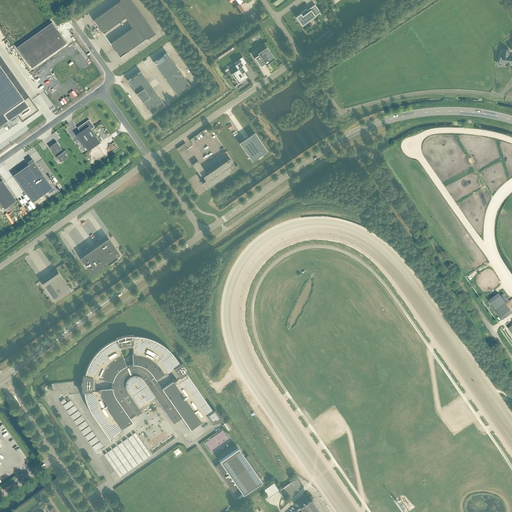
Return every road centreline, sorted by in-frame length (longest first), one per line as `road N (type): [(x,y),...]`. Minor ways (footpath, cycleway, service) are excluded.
road 1 (primary): [(511,120),(437,111),(357,130),(203,233)]
road 2 (unclassified): [(511,359),(366,152)]
road 3 (unclassified): [(150,159),(0,266)]
road 4 (unclassified): [(301,56),(150,159)]
road 5 (primary): [(203,233),(100,305)]
road 6 (unclassified): [(0,160),(100,89)]
road 7 (primary): [(100,305),(0,374)]
